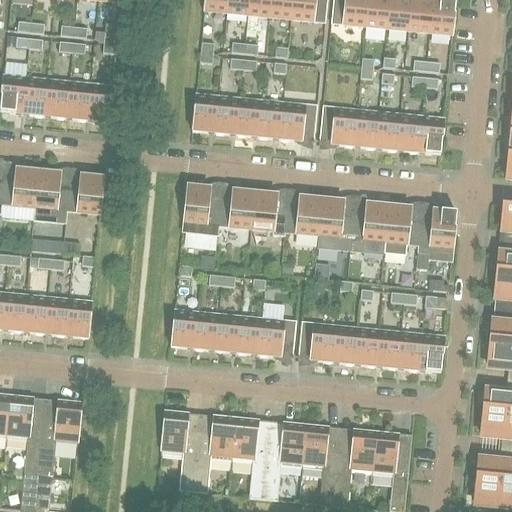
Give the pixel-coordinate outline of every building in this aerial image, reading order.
[(226,15),(227,0),(205,0),(204,12),(226,15)] [(247,17),(249,0),(227,0),(226,15),(247,17)] [(269,19),(271,0),(249,0),(247,17),(269,19)] [(291,21),(293,0),(271,0),(269,19),(291,21)] [(293,0),(291,21),(325,25),(327,0),(326,0),(327,0),(323,0),(293,0)] [(364,28),(367,0),(345,0),(345,2),(334,1),(333,0),(331,25),(364,28)] [(389,0),(367,0),(364,28),(386,31),(389,0)] [(408,33),(411,0),(389,0),(386,31),(408,33)] [(433,0),(411,0),(408,33),(430,35),(433,0)] [(449,0),(433,0),(430,35),(451,37),(455,1),(449,0)] [(17,34),(30,35),(31,25),(18,24),(17,34)] [(31,25),(30,35),(43,36),(44,26),(31,25)] [(60,38),(73,40),(74,29),(61,28),(60,38)] [(74,29),(73,40),(86,41),(87,31),(74,29)] [(104,35),(103,45),(116,46),(117,36),(104,35)] [(15,50),(28,51),(29,41),(16,40),(15,50)] [(42,42),(29,41),(28,51),(41,52),(42,42)] [(58,54),(71,55),(72,45),(59,44),(58,54)] [(85,46),(72,45),(71,55),(84,57),(85,46)] [(116,46),(103,45),(102,55),(115,56),(116,46)] [(201,45),(200,55),(213,56),(214,46),(201,45)] [(244,56),(245,46),(232,45),(231,55),(244,56)] [(258,47),(245,46),(244,56),(257,57),(258,47)] [(275,59),(287,60),(288,50),(276,49),(275,59)] [(213,56),(200,55),(199,65),(212,66),(213,56)] [(394,71),(395,61),(383,60),(382,70),(394,71)] [(230,71),(243,72),(244,62),(231,61),(230,71)] [(362,61),(361,71),(373,72),(374,62),(362,61)] [(257,63),(244,62),(243,72),(256,73),(257,63)] [(412,73),(426,74),(427,64),(414,62),(412,73)] [(440,65),(427,64),(426,74),(439,75),(440,65)] [(274,65),(273,75),(285,76),(286,66),(274,65)] [(373,72),(361,71),(360,81),(372,82),(373,72)] [(393,87),(394,77),(382,76),(381,86),(393,87)] [(0,114),(21,117),(25,80),(3,78),(0,106),(0,114)] [(411,89),(424,90),(425,80),(412,79),(411,89)] [(47,82),(25,80),(21,117),(43,119),(47,82)] [(438,81),(425,80),(424,90),(437,91),(438,81)] [(68,84),(47,82),(43,119),(65,121),(68,84)] [(86,123),(90,86),(68,84),(65,121),(86,123)] [(112,89),(90,86),(86,123),(108,125),(112,89)] [(213,135),(217,99),(196,97),(192,133),(213,135)] [(239,101),(217,99),(213,135),(235,138),(239,101)] [(261,103),(239,101),(235,138),(257,140),(261,103)] [(282,105),(261,103),(257,140),(279,142),(282,105)] [(282,105),(279,142),(301,144),(302,132),(314,133),(317,109),(282,105)] [(352,149),(356,113),(322,109),(320,134),(332,135),(331,147),(352,149)] [(377,115),(356,113),(352,149),(374,151),(377,115)] [(399,117),(377,115),(374,151),(395,153),(399,117)] [(421,119),(399,117),(395,153),(417,156),(421,119)] [(443,121),(421,119),(417,156),(440,158),(443,121)] [(14,183),(4,182),(2,206),(34,210),(38,173),(16,171),(14,183)] [(33,222),(65,225),(69,188),(59,187),(60,175),(38,173),(34,210),(33,222)] [(79,189),(69,188),(65,225),(66,225),(67,213),(100,216),(103,179),(80,177),(79,189)] [(182,234),(216,237),(220,203),(208,202),(210,190),(187,188),(182,234)] [(220,203),(216,237),(217,237),(217,228),(251,231),(254,194),(232,192),(231,204),(220,203)] [(277,197),(254,194),(251,231),(272,233),(272,237),(283,238),(284,234),(287,210),(275,208),(277,197)] [(298,211),(287,210),(284,234),(318,238),(321,201),(299,199),(298,211)] [(343,203),(321,201),(318,238),(350,241),(350,245),(351,245),(353,216),(342,215),(343,203)] [(365,217),(353,216),(351,245),(362,246),(362,242),(384,244),(388,208),(366,205),(365,217)] [(410,210),(388,208),(384,244),(385,244),(384,255),(406,257),(407,246),(418,247),(417,255),(420,223),(409,222),(410,210)] [(511,209),(504,208),(502,232),(511,233),(511,209)] [(432,224),(420,223),(417,255),(428,256),(428,262),(451,264),(456,214),(433,212),(432,224)] [(62,255),(79,257),(80,245),(63,243),(62,255)] [(417,255),(416,270),(427,272),(428,262),(428,256),(417,255)] [(511,256),(499,255),(497,278),(511,279),(511,256)] [(21,258),(8,257),(7,267),(20,269),(21,258)] [(94,259),(82,258),(81,268),(93,269),(94,259)] [(37,270),(50,272),(51,261),(38,260),(37,270)] [(64,263),(51,261),(50,272),(63,273),(64,263)] [(191,279),(191,269),(179,267),(178,278),(191,279)] [(208,287),(221,288),(222,278),(209,277),(208,287)] [(235,280),(222,278),(221,288),(234,290),(235,280)] [(511,279),(497,278),(495,301),(511,302),(511,279)] [(265,283),(253,281),(252,291),(264,293),(265,283)] [(339,293),(351,294),(352,284),(340,283),(339,293)] [(433,286),(432,292),(448,294),(449,287),(433,286)] [(372,303),(373,293),(361,292),(360,302),(372,303)] [(390,305),(403,306),(404,296),(391,295),(390,305)] [(22,334),(25,298),(4,296),(0,332),(22,334)] [(417,297),(404,296),(403,306),(416,307),(417,297)] [(47,300),(25,298),(22,334),(44,336),(47,300)] [(435,310),(436,300),(436,299),(425,298),(424,310),(435,311),(435,310)] [(66,339),(69,302),(47,300),(44,336),(66,339)] [(435,310),(446,311),(447,301),(436,300),(435,310)] [(91,304),(69,302),(66,339),(87,341),(91,304)] [(193,351),(196,315),(174,313),(171,349),(193,351)] [(218,317),(196,315),(193,351),(215,353),(218,317)] [(237,356),(240,319),(218,317),(215,353),(237,356)] [(261,321),(240,319),(237,356),(258,358),(261,321)] [(296,324),(261,321),(258,358),(280,360),(281,348),(292,349),(292,351),(293,352),(296,324)] [(511,325),(493,324),(490,347),(511,348),(511,325)] [(309,363),(332,365),(336,328),(301,325),(298,352),(299,352),(299,350),(311,351),(309,363)] [(357,331),(336,328),(332,365),(353,367),(357,331)] [(357,331),(353,367),(374,369),(378,333),(357,331)] [(400,335),(378,333),(374,369),(396,371),(400,335)] [(400,335),(396,371),(418,373),(422,337),(400,335)] [(444,339),(422,337),(418,373),(440,376),(444,339)] [(511,348),(490,347),(488,369),(511,371),(511,348)] [(511,385),(511,395),(486,393),(484,416),(511,418),(511,385)] [(0,439),(6,440),(10,398),(0,397),(0,439)] [(10,398),(6,440),(27,442),(23,477),(38,479),(43,422),(30,420),(32,408),(23,407),(24,400),(10,398)] [(38,479),(52,480),(55,445),(77,447),(81,405),(66,404),(66,412),(57,411),(56,423),(43,422),(38,479)] [(178,423),(179,415),(165,413),(160,455),(182,457),(178,493),(193,495),(198,437),(186,436),(187,424),(178,423)] [(511,418),(484,416),(482,438),(506,440),(505,452),(511,453),(511,418)] [(210,460),(231,462),(235,420),(221,419),(221,427),(212,426),(211,438),(198,437),(193,495),(207,496),(210,460)] [(263,502),(270,432),(248,430),(249,422),(235,420),(231,462),(252,464),(248,500),(263,502)] [(291,434),(270,432),(263,502),(277,503),(281,467),(301,469),(305,427),(291,426),(291,434)] [(340,439),(340,431),(305,427),(301,469),(322,471),(318,507),(333,509),(340,439)] [(361,441),(340,439),(333,509),(347,510),(351,474),(371,476),(375,434),(362,433),(361,441)] [(375,434),(371,476),(392,478),(388,511),(403,511),(409,458),(396,456),(397,444),(389,443),(389,436),(375,434)] [(477,484),(511,487),(511,453),(505,452),(504,463),(479,461),(477,484)] [(34,511),(38,479),(23,477),(19,511),(16,511),(0,510),(0,511),(34,511)] [(38,479),(34,511),(48,511),(52,480),(38,479)] [(511,511),(511,487),(477,484),(475,507),(500,509),(499,511),(511,511)]
